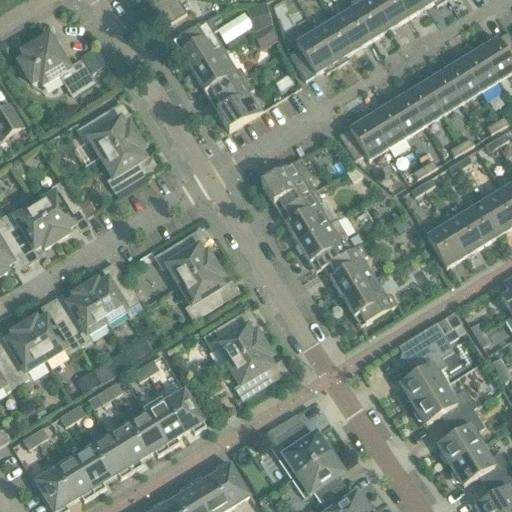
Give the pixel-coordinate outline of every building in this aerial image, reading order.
[(177,27),(184,39),(203,28),(196,16),(186,22),(178,8),(179,0),(145,0),(166,34),(177,27)] [(224,0),(223,6),(231,8),(232,5),(228,0),(224,0)] [(393,0),(374,0),(370,3),(389,34),(408,23),(393,0)] [(419,0),(393,0),(408,23),(426,12),(419,0)] [(444,0),(419,0),(426,12),(434,7),(437,11),(447,4),(444,0)] [(370,3),(352,14),(371,46),(389,34),(370,3)] [(261,32),(271,27),(266,9),(265,8),(261,9),(255,10),(261,32)] [(352,14),(333,25),(353,57),(371,46),(352,14)] [(179,56),(192,76),(225,56),(213,38),(217,35),(210,24),(203,28),(184,39),(178,43),(185,53),(179,56)] [(333,25),(315,37),(337,72),(348,66),(345,62),(353,57),(333,25)] [(275,44),(268,32),(259,38),(266,50),(275,44)] [(337,72),(315,37),(296,48),(300,54),(289,61),(305,86),(323,75),(326,79),(337,72)] [(487,44),(476,51),(498,87),(511,77),(511,44),(508,37),(489,48),(487,44)] [(25,63),(18,67),(32,89),(39,85),(43,91),(60,80),(72,101),(93,88),(80,66),(69,73),(49,40),(22,57),(25,63)] [(468,61),(460,66),(479,98),(498,87),(476,51),(465,57),(468,61)] [(99,53),(83,63),(93,79),(109,69),(99,53)] [(209,94),(215,103),(247,84),(240,72),(236,75),(225,56),(192,76),(204,97),(209,94)] [(460,66),(441,78),(461,109),(479,98),(460,66)] [(441,78),(423,89),(442,121),(461,109),(441,78)] [(247,84),(215,103),(221,112),(216,116),(228,137),(261,116),(250,97),(254,95),(247,84)] [(423,89),(404,100),(424,132),(442,121),(423,89)] [(404,100),(386,112),(405,143),(424,132),(404,100)] [(0,141),(2,145),(22,132),(9,110),(0,115),(0,141)] [(376,112),(365,119),(387,155),(405,143),(386,112),(379,116),(376,112)] [(89,144),(101,164),(137,142),(129,129),(126,132),(121,123),(113,128),(106,118),(77,135),(84,147),(89,144)] [(387,155),(365,119),(354,125),(357,130),(338,141),(354,166),(364,160),(368,166),(387,155)] [(507,120),(496,126),(501,133),(511,127),(507,120)] [(501,133),(496,126),(486,132),(490,139),(501,133)] [(504,138),(494,144),(498,151),(508,145),(504,138)] [(137,142),(101,164),(113,183),(108,186),(115,198),(144,180),(138,169),(146,164),(141,156),(144,154),(137,142)] [(470,142),(460,149),(464,155),(474,149),(470,142)] [(498,151),(494,144),(484,150),(488,157),(498,151)] [(464,155),(460,149),(450,155),(454,162),(464,155)] [(467,160),(457,167),(461,174),(472,167),(467,160)] [(278,206),(284,215),(316,196),(310,186),(312,182),(300,163),(260,188),(273,209),(278,206)] [(9,169),(14,176),(22,171),(18,164),(9,169)] [(433,165),(423,171),(427,178),(437,172),(433,165)] [(461,174),(457,167),(447,173),(451,180),(461,174)] [(427,178),(423,171),(413,177),(417,184),(427,178)] [(353,173),(348,179),(357,187),(362,181),(353,173)] [(431,183),(420,189),(425,196),(435,190),(431,183)] [(54,198),(35,210),(57,246),(69,239),(67,235),(75,230),(70,222),(81,215),(63,186),(51,194),(54,198)] [(511,188),(500,196),(511,214),(511,188)] [(425,196),(420,189),(410,196),(414,202),(425,196)] [(285,228),(297,248),(337,224),(326,207),(323,207),(316,196),(284,215),(290,224),(285,228)] [(511,214),(500,196),(482,207),(502,239),(511,232),(511,214)] [(381,197),(375,204),(386,213),(391,206),(381,197)] [(94,217),(87,206),(79,211),(86,222),(94,217)] [(482,207),(464,219),(483,250),(485,249),(502,239),(482,207)] [(12,217),(1,224),(19,253),(29,247),(34,255),(42,250),(44,254),(57,246),(35,210),(15,222),(12,217)] [(464,219),(445,230),(465,262),(483,250),(464,219)] [(0,281),(7,276),(5,273),(13,268),(8,259),(19,253),(1,224),(0,224),(0,281)] [(313,263),(320,274),(352,254),(345,244),(347,240),(337,224),(297,248),(308,266),(313,263)] [(408,233),(404,227),(395,232),(399,238),(408,233)] [(465,262),(445,230),(426,242),(446,273),(465,262)] [(167,271),(179,291),(215,269),(207,256),(204,259),(199,251),(190,256),(184,245),(155,263),(162,274),(167,271)] [(329,282),(342,302),(375,282),(363,264),(368,261),(360,249),(352,254),(320,274),(321,275),(329,270),(334,279),(329,282)] [(215,269),(179,291),(191,310),(186,313),(193,325),(222,307),(215,297),(224,292),(219,283),(222,281),(215,269)] [(375,282),(342,302),(354,322),(360,319),(366,329),(397,310),(390,298),(386,300),(375,282)] [(500,303),(511,321),(511,320),(511,282),(502,288),(508,298),(500,303)] [(97,285),(85,293),(107,329),(127,317),(129,321),(141,314),(123,285),(113,292),(108,284),(99,289),(97,285)] [(72,317),(62,323),(79,352),(91,345),(88,341),(107,329),(85,293),(73,300),(75,304),(67,309),(72,317)] [(453,318),(436,328),(443,340),(460,329),(453,318)] [(36,323),(23,330),(46,366),(65,354),(68,359),(79,352),(62,323),(51,330),(46,321),(38,326),(36,323)] [(216,351),(228,371),(264,349),(256,337),(253,339),(248,331),(239,336),(233,325),(204,343),(211,354),(216,351)] [(411,406),(413,409),(448,387),(441,375),(447,372),(442,364),(454,357),(443,340),(436,328),(399,351),(410,369),(415,366),(421,376),(400,388),(403,392),(401,397),(406,405),(411,406)] [(470,333),(476,343),(484,338),(478,328),(470,333)] [(10,355),(0,361),(18,390),(29,383),(26,378),(46,366),(23,330),(11,338),(13,341),(5,346),(10,355)] [(484,338),(476,343),(482,353),(490,348),(484,338)] [(127,355),(134,367),(153,355),(146,344),(127,355)] [(264,349),(228,371),(240,390),(235,393),(242,405),(271,387),(265,377),(273,372),(268,363),(271,361),(264,349)] [(0,394),(4,392),(7,397),(18,390),(0,361),(0,360),(0,394)] [(491,367),(497,378),(505,373),(499,363),(491,367)] [(153,366),(143,372),(149,381),(159,375),(153,366)] [(113,382),(107,372),(97,378),(103,388),(113,382)] [(149,381),(143,372),(133,378),(139,387),(149,381)] [(505,373),(497,378),(504,388),(511,383),(505,373)] [(100,388),(93,377),(77,387),(84,398),(100,388)] [(446,417),(452,427),(473,415),(477,412),(466,394),(451,403),(444,391),(449,388),(448,387),(413,409),(415,413),(414,418),(418,425),(423,426),(426,430),(446,417)] [(116,388),(106,394),(112,404),(122,398),(116,388)] [(112,404),(106,394),(96,400),(102,410),(112,404)] [(184,396),(165,408),(184,438),(191,434),(194,439),(206,432),(184,396)] [(143,412),(147,419),(169,455),(180,448),(177,443),(184,438),(165,408),(161,401),(143,412)] [(41,411),(35,415),(40,424),(46,420),(41,411)] [(79,411),(69,417),(75,426),(85,420),(79,411)] [(449,468),(451,471),(481,452),(486,449),(478,437),(484,433),(473,415),(452,427),(458,437),(438,450),(440,454),(439,459),(444,467),(449,468)] [(75,426),(69,417),(59,423),(65,432),(75,426)] [(147,419),(128,430),(147,461),(154,456),(157,462),(169,455),(147,419)] [(278,464),(291,484),(333,455),(327,446),(323,449),(316,438),(312,441),(302,427),(277,444),(287,458),(278,464)] [(128,430),(110,441),(132,477),(143,470),(140,465),(147,461),(128,430)] [(42,433),(32,439),(38,449),(48,443),(42,433)] [(0,436),(0,451),(9,446),(2,435),(0,436)] [(38,449),(32,439),(23,445),(28,455),(38,449)] [(110,441),(91,453),(110,483),(117,479),(121,484),(132,477),(110,441)] [(484,479),(490,489),(510,476),(499,458),(489,464),(481,452),(451,471),(452,473),(451,478),(456,486),(461,487),(463,491),(484,479)] [(91,453),(73,464),(95,500),(106,493),(103,488),(110,483),(91,453)] [(313,498),(320,508),(345,491),(338,481),(343,478),(336,467),(340,465),(333,455),(291,484),(305,503),(313,498)] [(73,464),(55,475),(73,506),(81,502),(84,507),(95,500),(73,464)] [(218,478),(211,483),(229,511),(232,511),(249,502),(227,466),(215,473),(218,478)] [(73,506),(55,475),(36,487),(50,511),(67,511),(66,510),(73,506)] [(475,511),(511,511),(511,501),(511,500),(511,478),(510,476),(490,489),(496,499),(475,511)] [(201,482),(190,489),(203,511),(229,511),(211,483),(204,487),(201,482)] [(181,501),(174,505),(178,511),(203,511),(190,489),(178,496),(181,501)] [(372,511),(368,505),(363,508),(356,498),(352,501),(345,491),(320,508),(323,511),(372,511)]
